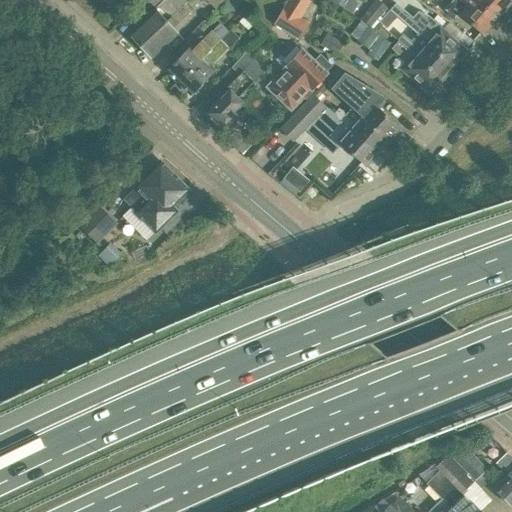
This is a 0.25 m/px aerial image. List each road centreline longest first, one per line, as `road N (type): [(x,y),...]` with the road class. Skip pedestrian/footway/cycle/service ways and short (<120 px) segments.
road 1 (motorway): [(511,260),(0,475)]
road 2 (motorway): [(511,229),(315,302),(0,441)]
road 3 (secondary): [(310,251),(22,0)]
road 4 (motorway): [(166,478),(511,338)]
road 5 (residential): [(310,251),(344,214),(410,180),(511,65)]
road 6 (secondary): [(511,420),(310,251)]
